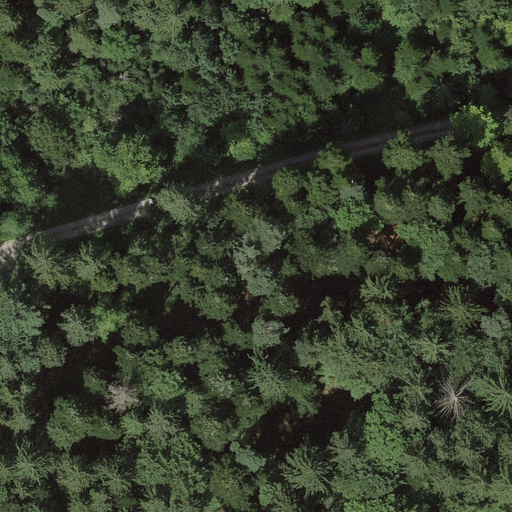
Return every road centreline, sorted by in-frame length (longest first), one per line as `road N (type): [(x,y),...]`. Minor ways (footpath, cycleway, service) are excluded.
road 1 (track): [(0,252),(511,118)]
road 2 (track): [(58,511),(0,266)]
